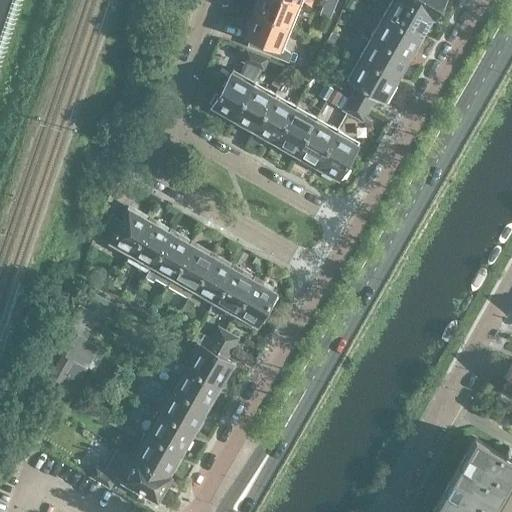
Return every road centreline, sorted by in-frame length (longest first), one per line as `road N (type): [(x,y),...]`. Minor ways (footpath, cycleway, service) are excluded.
road 1 (secondary): [(233,511),(511,30)]
road 2 (residential): [(324,279),(142,169),(166,118)]
road 3 (residential): [(381,511),(511,278)]
road 4 (residential): [(324,279),(202,491),(210,511)]
road 5 (residential): [(484,0),(353,228)]
road 6 (residential): [(166,118),(353,228)]
road 7 (residential): [(166,118),(215,0)]
